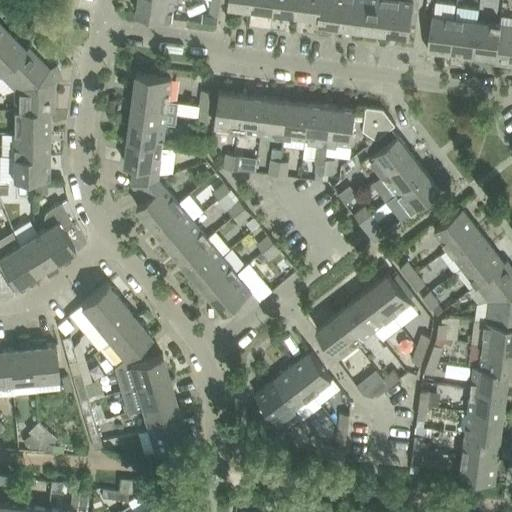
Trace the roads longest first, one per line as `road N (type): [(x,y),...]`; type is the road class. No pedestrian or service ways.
road 1 (residential): [(511,91),(95,31)]
road 2 (residential): [(115,239),(85,200),(76,160),(95,31)]
road 3 (residential): [(377,464),(384,403),(359,398),(279,293)]
road 4 (residential): [(206,511),(217,395),(206,353)]
road 5 (residential): [(279,293),(335,252),(278,183)]
road 6 (residential): [(206,353),(115,239)]
road 7 (residential): [(0,310),(21,308),(115,239)]
